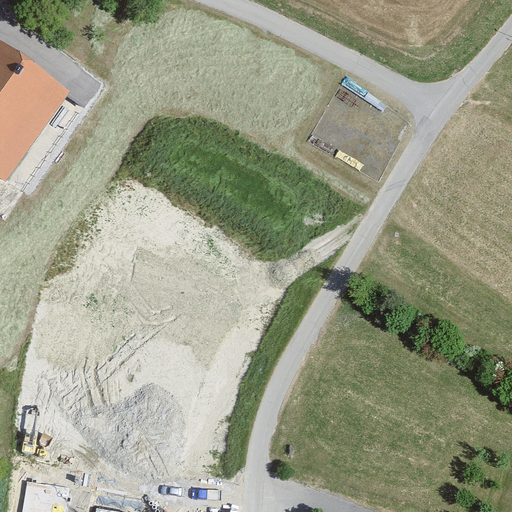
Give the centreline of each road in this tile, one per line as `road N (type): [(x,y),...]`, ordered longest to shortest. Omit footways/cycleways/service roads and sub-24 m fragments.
road 1 (residential): [(253,511),(269,404),(441,110)]
road 2 (residential): [(441,110),(291,27),(216,0)]
